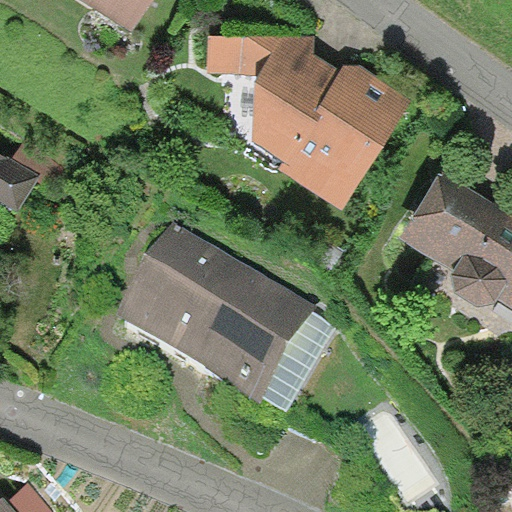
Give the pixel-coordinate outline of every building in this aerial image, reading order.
[(78,0),(132,34),(154,0),(78,0)] [(343,211),(410,103),(360,67),(344,67),(341,71),(313,54),(315,36),(208,37),(207,76),(263,75),(254,86),(252,142),(285,162),(278,171),(343,211)] [(41,177),(0,152),(0,201),(18,213),(41,177)] [(511,190),(506,187),(494,206),(442,173),(400,241),(454,274),(451,278),(455,296),(479,311),(496,307),(500,302),(511,309),(511,190)] [(317,319),(175,238),(118,339),(260,420),(317,319)] [(0,511),(23,511),(2,486),(0,487),(0,511)]
